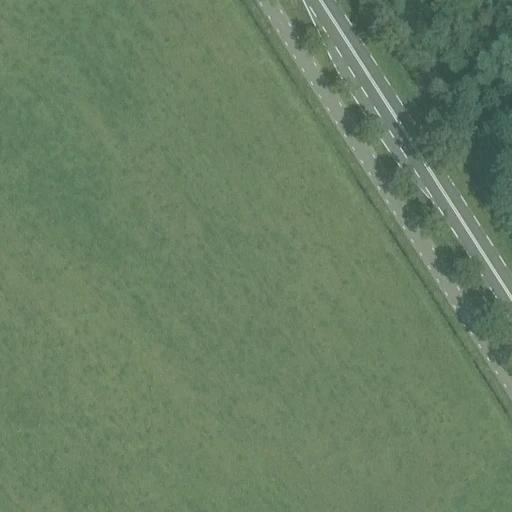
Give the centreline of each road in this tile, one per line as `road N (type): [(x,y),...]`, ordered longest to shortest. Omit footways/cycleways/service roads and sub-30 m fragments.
road 1 (unclassified): [(511,392),(263,0)]
road 2 (primary): [(511,301),(319,0)]
